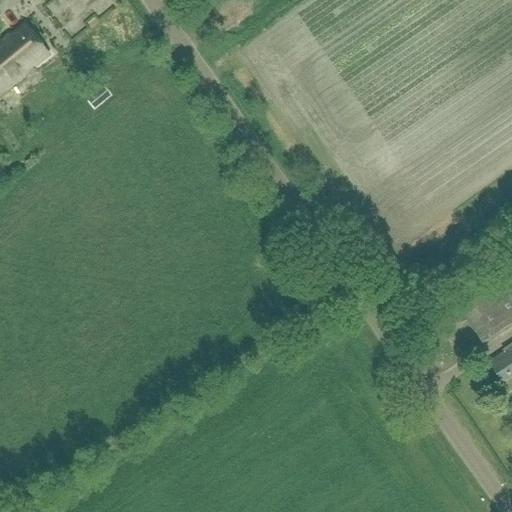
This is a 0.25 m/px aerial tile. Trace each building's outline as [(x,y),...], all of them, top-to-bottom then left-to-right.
[(26,26),(11,36),(0,44),(0,95),(49,55),(26,26)] [(511,272),(459,308),(448,316),(456,327),(467,320),(483,344),(511,324),(511,272)] [(441,315),(431,322),(442,339),(453,332),(441,315)] [(430,331),(422,336),(425,341),(434,336),(430,331)] [(489,363),(509,394),(511,391),(511,345),(509,348),(510,350),(506,353),(505,352),(489,363)]
